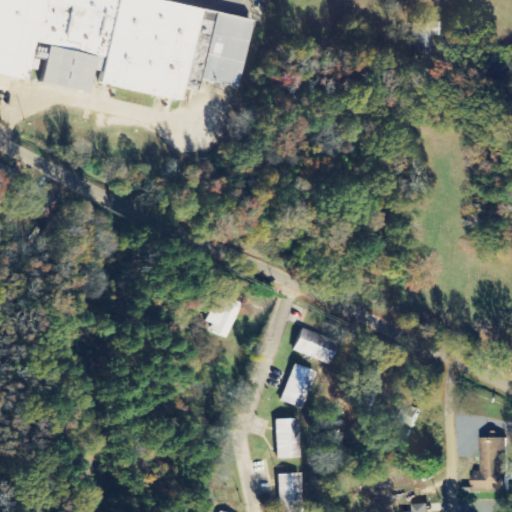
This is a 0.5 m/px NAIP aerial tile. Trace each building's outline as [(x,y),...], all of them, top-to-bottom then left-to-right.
[(0,0),(113,0),(97,72),(89,70),(84,92),(35,82),(43,46),(30,43),(21,80),(0,75),(0,0)] [(113,0),(156,0),(196,9),(178,88),(175,101),(95,83),(97,72),(113,0)] [(211,12),(196,9),(178,88),(193,91),(195,79),(211,12)] [(247,20),(211,12),(195,79),(232,87),(247,20)] [(430,36),(437,36),(437,23),(410,22),(409,54),(430,55),(430,36)] [(0,179),(10,184),(16,171),(0,162),(0,179)] [(205,322),(211,325),(208,331),(224,339),(240,306),(232,302),(231,305),(217,299),(205,322)] [(336,343),(299,328),(290,351),(327,365),(336,343)] [(300,410),(314,373),(291,365),(278,402),(300,410)] [(370,419),(378,393),(361,388),(353,413),(370,419)] [(390,422),(412,429),(419,410),(398,402),(390,422)] [(297,419),(273,420),(274,460),(299,459),(297,419)] [(480,472),(472,472),(472,491),(507,491),(506,438),(480,439),(480,472)] [(301,511),(300,474),(276,475),(277,511),(301,511)]
